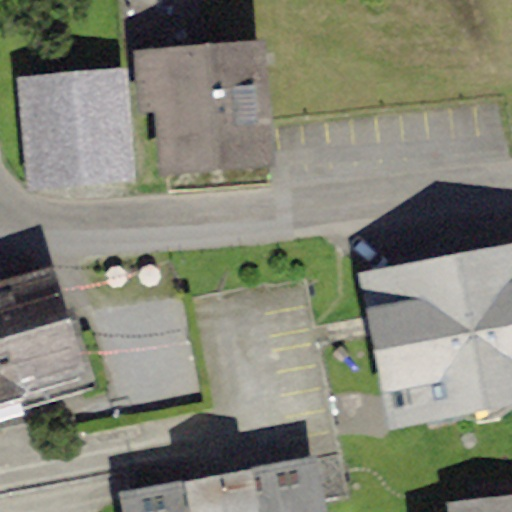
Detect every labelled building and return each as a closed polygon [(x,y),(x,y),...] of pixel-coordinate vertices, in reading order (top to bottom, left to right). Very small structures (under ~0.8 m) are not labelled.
[(165,182),(265,177),(259,63),(142,69),(145,118),(162,117),(165,182)] [(130,88),(23,94),(28,197),(135,192),(130,88)] [(511,261),(365,289),(395,446),(511,423),(511,261)] [(0,417),(86,394),(56,282),(1,297),(0,291),(0,417)] [(321,511),(314,471),(117,508),(117,511),(321,511)]
